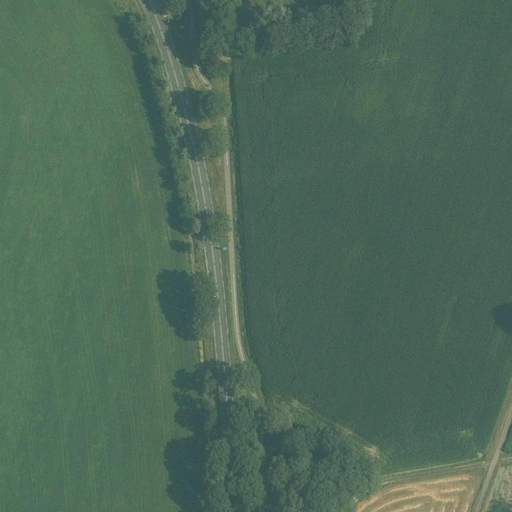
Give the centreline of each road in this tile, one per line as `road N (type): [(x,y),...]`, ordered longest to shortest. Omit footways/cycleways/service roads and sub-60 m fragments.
road 1 (primary): [(237,511),(198,168),(148,0)]
road 2 (track): [(341,511),(382,482),(511,458)]
